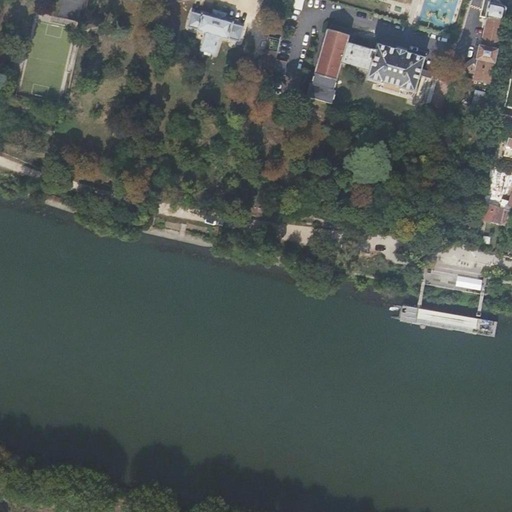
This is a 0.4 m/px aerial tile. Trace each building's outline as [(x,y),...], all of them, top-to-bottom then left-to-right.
[(62,0),(59,17),(61,18),(62,17),(83,22),(88,0),(62,0)] [(288,0),(287,5),(301,8),(303,0),(288,0)] [(500,0),(484,0),(481,14),(488,16),(482,45),(476,44),(474,57),(445,74),(439,72),(440,71),(432,69),(422,66),(425,56),(378,43),(376,49),(374,48),(374,49),(347,41),(349,35),(350,35),(352,30),(350,30),(351,29),(331,23),(329,28),(328,28),(327,29),(328,30),(313,83),(334,89),(342,61),(370,69),(368,78),(415,91),(420,73),(431,75),(430,76),(438,78),(438,77),(445,79),(479,59),(475,78),(490,82),(507,6),(500,0)] [(287,5),(283,26),(297,29),(301,8),(287,5)] [(214,8),(212,15),(225,20),(227,12),(214,8)] [(225,20),(212,15),(203,13),(203,14),(192,11),(188,26),(199,29),(199,30),(207,32),(202,49),(203,50),(215,54),(216,53),(221,36),(229,38),(240,40),(244,26),(233,23),(233,22),(225,20)] [(267,48),(262,68),(273,70),(277,50),(267,48)] [(310,82),(306,96),(332,103),(336,90),(334,89),(313,83),(310,82)] [(511,123),(511,115),(503,113),(501,121),(511,123)] [(510,209),(511,209),(511,169),(510,169),(491,163),(483,202),(510,209)] [(483,202),(479,218),(506,224),(510,209),(483,202)]
